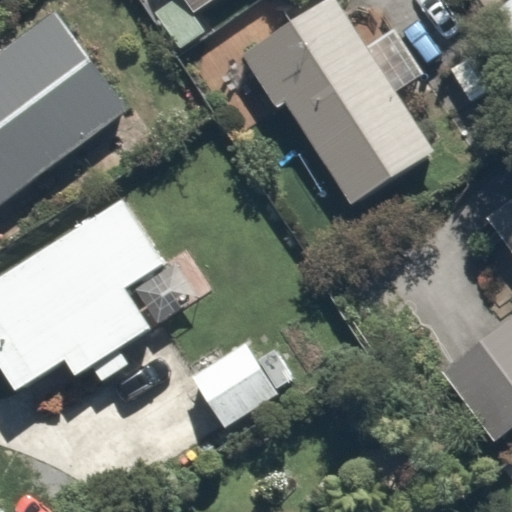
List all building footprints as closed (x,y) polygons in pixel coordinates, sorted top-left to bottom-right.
[(0,204),(128,104),(46,0),(0,36),(0,204)] [(169,0),(180,14),(199,0),(169,0)] [(279,102),(336,200),(419,151),(330,0),(288,0),(223,38),(266,110),(279,102)] [(492,0),(461,0),(472,15),(492,0)] [(163,258),(114,185),(0,261),(0,390),(48,358),(60,375),(79,362),(93,382),(124,361),(110,340),(142,318),(122,287),(163,258)] [(511,197),(474,227),(511,276),(511,197)] [(511,425),(511,312),(509,308),(427,368),(485,445),(511,425)] [(269,389),(231,333),(169,375),(207,432),(269,389)]
